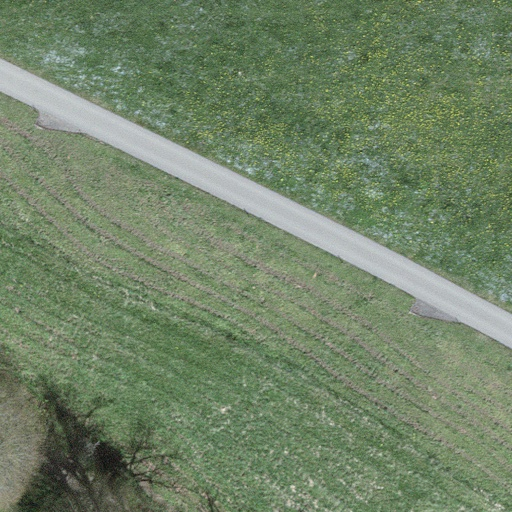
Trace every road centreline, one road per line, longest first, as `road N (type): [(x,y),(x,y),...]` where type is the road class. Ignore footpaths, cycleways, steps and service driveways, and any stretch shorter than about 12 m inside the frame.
road 1 (track): [(0,75),(511,331)]
road 2 (track): [(0,412),(108,511)]
